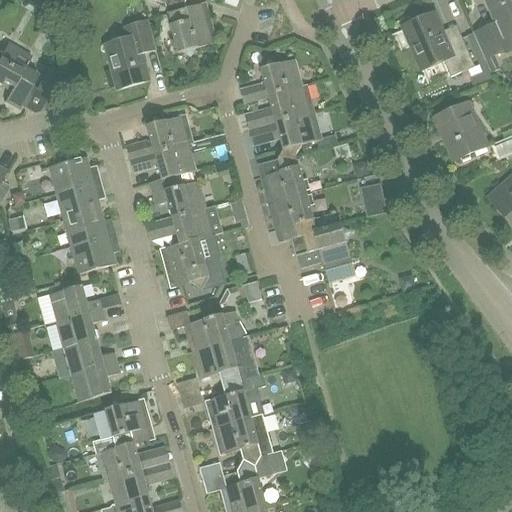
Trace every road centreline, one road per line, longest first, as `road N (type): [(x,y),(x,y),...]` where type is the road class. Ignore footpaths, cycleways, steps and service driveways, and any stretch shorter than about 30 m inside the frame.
road 1 (residential): [(197,511),(103,121)]
road 2 (unclassified): [(511,323),(403,176),(338,18)]
road 3 (residential): [(304,315),(286,255),(267,260),(222,88)]
road 4 (residential): [(222,88),(103,121)]
